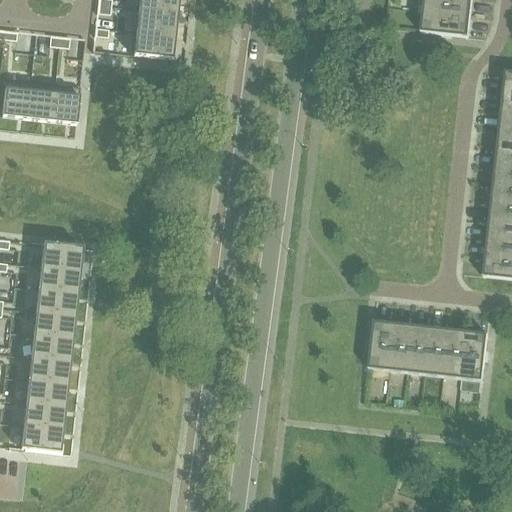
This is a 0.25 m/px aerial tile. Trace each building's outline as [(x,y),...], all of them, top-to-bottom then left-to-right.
[(139,0),(138,13),(176,17),(177,17),(178,0),(139,0)] [(473,2),(470,2),(456,0),(424,0),(423,15),(426,15),(471,20),(473,2)] [(99,9),(111,10),(112,2),(99,1),(99,9)] [(111,10),(99,9),(98,17),(110,18),(111,10)] [(138,13),(135,36),(173,40),(174,40),(177,17),(176,17),(138,13)] [(471,20),(426,15),(423,15),(421,35),(469,40),(471,20)] [(95,39),(107,41),(108,33),(96,31),(95,39)] [(4,35),(3,43),(16,44),(17,36),(4,35)] [(173,40),(135,36),(133,59),(171,63),(172,63),(174,40),(173,40)] [(59,51),(60,41),(50,40),(49,50),(59,51)] [(60,41),(59,51),(68,52),(69,42),(60,41)] [(26,122),(30,85),(5,83),(1,119),(1,120),(26,123),(26,122)] [(51,125),(55,88),(30,85),(26,122),(26,123),(51,126),(51,125)] [(76,129),(76,127),(80,91),(55,88),(51,125),(51,126),(76,129)] [(511,96),(504,96),(502,114),(511,115),(511,96)] [(511,115),(502,114),(500,132),(511,133),(511,115)] [(511,151),(511,133),(500,132),(498,150),(511,151)] [(511,170),(511,151),(498,150),(496,168),(511,170)] [(511,170),(496,168),(494,186),(511,188),(511,170)] [(492,204),(511,206),(511,188),(494,186),(492,204)] [(511,206),(492,204),(490,223),(511,225),(511,206)] [(511,225),(490,223),(488,241),(490,241),(511,243),(511,225)] [(511,243),(490,241),(488,241),(486,259),(511,261),(511,243)] [(9,244),(0,243),(0,251),(8,252),(9,244)] [(80,275),(82,251),(81,251),(42,247),(40,271),(79,275),(80,275)] [(511,261),(486,259),(484,279),(511,282),(511,261)] [(79,275),(40,271),(37,293),(76,297),(77,298),(80,275),(79,275)] [(76,297),(37,293),(35,316),(74,320),(75,320),(77,298),(76,297)] [(35,316),(32,339),(71,343),(72,343),(75,320),(74,320),(35,316)] [(374,325),(369,372),(390,374),(395,327),(374,325)] [(413,329),(395,327),(390,374),(408,376),(413,329)] [(413,329),(408,376),(426,378),(426,375),(431,331),(413,329)] [(431,331),(426,375),(426,378),(444,380),(449,333),(431,331)] [(449,333),(444,380),(462,382),(467,335),(449,333)] [(488,337),(467,335),(462,382),(482,384),(488,337)] [(72,343),(71,343),(32,339),(30,361),(69,365),(70,366),(72,343)] [(69,365),(30,361),(28,384),(66,388),(68,388),(70,366),(69,365)] [(28,384),(25,406),(64,411),(65,411),(68,388),(66,388),(28,384)] [(394,401),(394,410),(404,410),(405,402),(394,401)] [(65,411),(64,411),(25,406),(23,429),(61,433),(63,433),(65,411)] [(61,433),(23,429),(20,453),(59,457),(60,457),(63,433),(61,433)]
